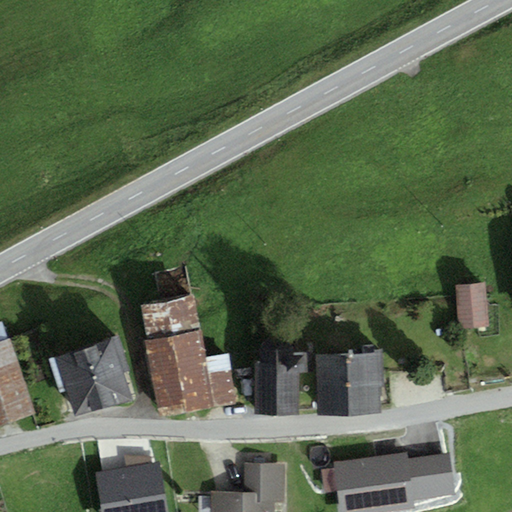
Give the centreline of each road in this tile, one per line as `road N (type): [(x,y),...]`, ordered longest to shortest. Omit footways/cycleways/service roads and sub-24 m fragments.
road 1 (tertiary): [(0,266),(498,0)]
road 2 (residential): [(0,450),(57,437),(402,421),(511,398)]
